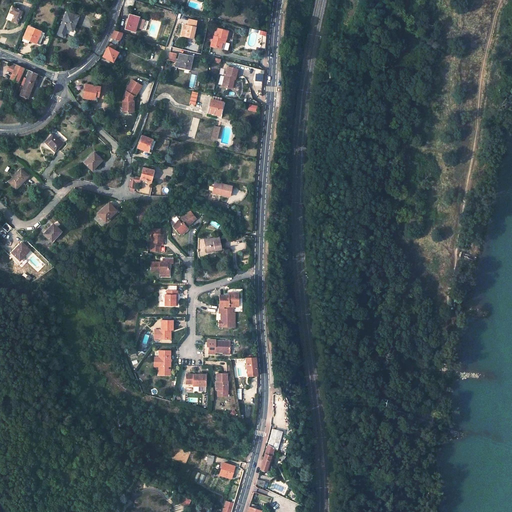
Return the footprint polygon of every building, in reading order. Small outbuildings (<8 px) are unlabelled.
[(12,21),(18,24),(24,11),(13,6),(10,13),(15,15),(12,21)] [(67,11),(58,34),(64,37),(66,31),(65,31),(67,27),(74,29),(79,16),(67,11)] [(130,15),(125,29),(135,32),(136,28),(145,30),(148,22),(139,19),(139,18),(130,15)] [(181,36),(193,38),(196,21),(188,19),(187,25),(184,25),(181,36)] [(45,33),(28,26),(23,37),(22,41),(27,43),(29,40),(40,44),(45,33)] [(214,36),(211,47),(224,50),(228,31),(218,29),(217,33),(216,33),(215,36),(214,36)] [(111,38),(119,40),(122,33),(115,31),(113,35),(111,38)] [(264,46),(266,32),(259,31),(258,36),(261,36),(260,42),(255,42),(254,47),(262,48),(262,45),(264,46)] [(103,57),(113,62),(118,52),(115,51),(117,46),(109,42),(109,43),(107,46),(108,47),(103,57)] [(192,57),(179,54),(178,60),(177,59),(176,63),(178,64),(177,66),(190,69),(192,57)] [(18,82),(25,68),(16,64),(10,78),(18,82)] [(235,80),(237,69),(228,66),(225,76),(224,76),(222,86),(231,88),(233,82),(231,82),(232,79),(235,80)] [(21,91),(20,95),(26,98),(28,99),(37,74),(29,70),(26,78),(24,77),(19,90),(21,91)] [(135,97),(141,86),(132,80),(125,92),(126,92),(123,96),(123,101),(122,101),(122,108),(125,108),(124,112),(133,112),(134,101),(132,101),(132,99),(133,96),(135,97)] [(100,87),(86,84),(84,98),(94,100),(94,102),(97,102),(100,87)] [(212,96),(208,112),(220,115),(223,102),(222,102),(223,98),(212,96)] [(1,97),(0,100),(0,108),(4,109),(8,100),(1,97)] [(256,112),(257,106),(245,104),(244,109),(256,112)] [(53,133),(45,142),(55,152),(64,143),(53,133)] [(142,136),(137,148),(148,152),(149,149),(153,140),(142,136)] [(94,152),(84,163),(92,171),(102,160),(94,152)] [(141,177),(140,179),(151,182),(154,171),(143,168),(141,177)] [(21,169),(9,182),(16,189),(29,176),(21,169)] [(212,191),(221,194),(221,195),(229,197),(231,187),(214,183),(212,191)] [(109,203),(98,213),(105,222),(117,211),(109,203)] [(192,211),(174,224),(179,232),(180,232),(181,232),(186,228),(186,227),(187,226),(198,219),(192,211)] [(53,224),(43,234),(51,242),(61,231),(53,224)] [(185,232),(189,229),(187,226),(186,227),(186,228),(181,232),(180,232),(181,234),(185,232)] [(151,237),(151,250),(160,250),(161,243),(163,243),(163,233),(159,233),(160,231),(160,228),(149,227),(149,231),(149,237),(151,237)] [(216,237),(204,240),(206,252),(221,249),(219,240),(216,241),(216,237)] [(22,243),(12,253),(19,260),(22,257),(23,257),(30,250),(22,243)] [(168,267),(168,263),(173,263),(173,261),(173,258),(163,258),(163,261),(163,263),(160,263),(160,261),(151,261),(151,270),(160,270),(160,272),(170,272),(170,267),(168,267)] [(165,295),(165,305),(175,305),(175,294),(178,294),(178,290),(177,290),(167,290),(167,294),(165,294),(165,295)] [(235,299),(235,293),(229,293),(229,296),(220,295),(219,307),(219,313),(221,313),(221,321),(221,327),(233,327),(233,318),(235,318),(235,313),(233,313),(233,307),(238,307),(239,299),(235,299)] [(173,331),(174,321),(167,321),(162,320),(162,330),(160,330),(159,339),(169,339),(169,330),(171,330),(173,331)] [(231,343),(216,341),(216,347),(210,346),(209,353),(216,354),(216,352),(220,353),(223,353),(226,353),(230,354),(231,343)] [(170,367),(171,350),(159,350),(159,358),(159,366),(158,374),(170,375),(170,369),(167,369),(167,366),(170,367)] [(245,358),(247,376),(257,375),(255,357),(245,358)] [(226,382),(226,374),(216,373),(216,382),(217,382),(217,390),(227,390),(227,382),(226,382)] [(193,386),(205,386),(206,375),(202,375),(199,375),(185,374),(185,383),(194,383),(193,386)] [(279,443),(283,431),(272,428),(269,440),(279,443)] [(277,449),(277,450),(279,443),(269,440),(268,444),(274,447),(277,449)] [(260,468),(261,469),(261,471),(264,471),(265,470),(269,471),(273,456),(271,455),(274,447),(268,444),(267,445),(260,468)] [(223,463),(219,475),(231,479),(233,472),(231,471),(233,466),(223,463)] [(178,502),(188,506),(190,500),(180,495),(178,502)]
